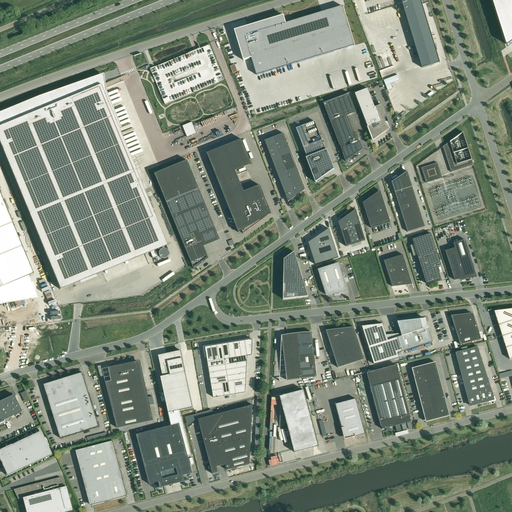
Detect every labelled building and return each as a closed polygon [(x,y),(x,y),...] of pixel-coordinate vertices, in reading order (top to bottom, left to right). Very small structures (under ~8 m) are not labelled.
[(401,0),(422,68),(440,63),(420,0),(401,0)] [(511,0),(491,0),(506,44),(506,45),(507,45),(508,45),(509,45),(511,42),(511,0)] [(283,16),(234,31),(243,61),(251,59),(256,76),(354,46),(342,7),(285,24),(283,16)] [(157,71),(152,74),(165,106),(220,83),(218,78),(222,76),(210,45),(200,50),(199,49),(189,53),(189,54),(156,67),(157,71)] [(0,144),(60,289),(103,272),(98,261),(140,243),(145,254),(166,245),(137,175),(118,129),(120,128),(106,94),(102,85),(104,84),(103,74),(69,86),(41,96),(0,112),(0,144)] [(387,122),(386,123),(384,117),(386,117),(381,105),(375,107),(368,89),(355,94),(368,127),(367,127),(373,142),(390,129),(387,122)] [(349,93),(323,103),(330,122),(340,146),(340,147),(341,148),(341,149),(341,150),(342,152),(343,153),(346,162),(346,161),(346,160),(347,159),(348,159),(349,158),(350,158),(351,157),(352,156),(354,154),(355,154),(356,153),(357,152),(358,152),(359,151),(359,150),(360,150),(362,148),(362,147),(360,142),(356,133),(354,134),(347,116),(356,112),(349,93)] [(327,150),(326,150),(315,122),(315,121),(296,129),(307,157),(306,158),(316,183),(334,169),(327,150)] [(192,122),(183,126),(187,137),(196,133),(192,122)] [(474,165),(463,132),(443,147),(451,173),(474,165)] [(274,137),(265,141),(267,148),(270,155),(273,162),(276,169),(278,176),(281,183),(284,190),(288,202),(289,202),(291,200),(297,196),(302,192),(304,190),(305,190),(302,183),(300,176),(297,169),(294,162),(292,155),(289,148),(286,141),(283,134),(274,137)] [(234,170),(246,166),(250,164),(251,165),(252,164),(242,140),(207,153),(239,233),(239,232),(237,226),(240,225),(243,234),(268,216),(267,214),(270,213),(271,214),(260,185),(259,186),(259,187),(243,193),(240,184),(236,175),(234,170)] [(187,161),(155,174),(166,202),(194,269),(198,266),(209,258),(208,256),(202,242),(218,235),(199,188),(187,161)] [(437,163),(421,168),(426,183),(442,178),(437,163)] [(408,172),(392,183),(408,233),(425,227),(408,172)] [(363,203),(364,205),(371,228),(390,222),(380,191),(363,203)] [(0,287),(33,274),(0,193),(0,287)] [(360,223),(356,210),(338,222),(341,230),(346,247),(365,240),(360,223)] [(317,236),(308,242),(315,264),(338,257),(329,228),(324,231),(325,233),(318,238),(317,236)] [(440,278),(437,266),(441,265),(431,234),(412,240),(426,284),(427,284),(427,283),(437,279),(437,280),(437,281),(438,281),(439,281),(440,281),(441,281),(441,280),(441,279),(441,278),(440,278)] [(455,248),(445,251),(454,280),(477,277),(465,240),(453,243),(455,248)] [(308,297),(297,262),(294,252),(284,259),(283,300),(308,297)] [(412,284),(403,255),(384,261),(387,271),(399,267),(402,276),(404,275),(407,285),(412,284)] [(318,269),(326,295),(335,294),(335,296),(340,295),(339,293),(348,292),(339,263),(318,269)] [(399,267),(387,271),(392,287),(407,285),(404,275),(402,276),(399,267)] [(511,308),(494,311),(510,360),(511,358),(511,308)] [(451,316),(460,345),(481,339),(473,313),(451,316)] [(402,336),(388,341),(383,324),(362,326),(374,364),(399,358),(398,353),(433,342),(428,328),(429,328),(426,319),(398,322),(402,336)] [(333,330),(326,331),(336,346),(332,348),(338,368),(364,360),(354,327),(337,329),(333,329),(333,330)] [(281,336),(281,337),(282,337),(287,380),(317,377),(312,332),(305,333),(288,335),(281,336)] [(250,340),(206,347),(205,347),(207,358),(208,362),(213,398),(245,392),(247,356),(252,355),(252,351),(253,340),(250,340)] [(468,349),(470,356),(480,354),(478,347),(468,349)] [(457,360),(470,356),(468,349),(455,353),(457,360)] [(171,426),(158,429),(172,485),(181,482),(185,481),(183,476),(193,473),(187,451),(190,450),(179,411),(193,408),(181,351),(166,355),(160,356),(161,363),(160,363),(163,377),(161,377),(171,426)] [(482,361),(480,354),(470,356),(472,363),(482,361)] [(472,363),(470,356),(457,360),(459,367),(472,363)] [(139,370),(138,361),(108,368),(113,390),(108,391),(117,428),(153,420),(142,370),(139,370)] [(482,361),(472,363),(473,370),(484,368),(482,361)] [(436,362),(429,364),(432,373),(438,371),(436,362)] [(461,374),(473,370),(472,363),(459,367),(461,374)] [(424,365),(426,374),(432,373),(429,364),(424,365)] [(397,365),(367,373),(371,387),(381,426),(382,429),(383,429),(386,429),(386,430),(390,429),(390,428),(393,427),(409,423),(411,422),(410,419),(411,418),(410,415),(400,379),(397,365)] [(418,367),(420,376),(426,374),(424,365),(418,367)] [(412,368),(414,378),(420,376),(418,367),(412,368)] [(486,374),(484,368),(473,370),(475,377),(486,374)] [(461,374),(463,381),(475,377),(473,370),(461,374)] [(438,371),(432,373),(426,374),(428,381),(440,378),(438,371)] [(99,427),(82,373),(44,385),(60,439),(99,427)] [(414,378),(416,384),(428,381),(426,374),(420,376),(414,378)] [(486,374),(475,377),(477,384),(489,381),(486,374)] [(477,384),(475,377),(463,381),(465,388),(477,384)] [(440,378),(428,381),(430,388),(441,385),(440,378)] [(418,391),(430,388),(428,381),(416,384),(418,391)] [(491,388),(489,381),(477,384),(479,391),(491,388)] [(465,388),(466,395),(479,391),(477,384),(465,388)] [(441,385),(430,388),(431,395),(443,392),(441,385)] [(418,391),(420,398),(431,395),(430,388),(418,391)] [(479,391),(482,404),(488,402),(486,394),(492,392),(491,388),(479,391)] [(304,390),(280,396),(294,452),(313,447),(318,446),(319,446),(304,390)] [(482,404),(479,391),(466,395),(467,398),(474,397),(476,405),(482,404)] [(443,392),(431,395),(433,402),(445,398),(443,392)] [(486,394),(488,402),(495,400),(492,392),(486,394)] [(0,423),(4,421),(4,420),(21,412),(14,395),(0,401),(0,423)] [(421,405),(433,402),(431,395),(420,398),(421,405)] [(470,407),(476,405),(474,397),(467,398),(470,407)] [(445,398),(433,402),(435,408),(447,405),(445,398)] [(335,404),(342,431),(345,439),(352,437),(365,434),(356,399),(335,404)] [(421,405),(423,411),(435,408),(433,402),(421,405)] [(246,412),(200,424),(209,459),(210,466),(211,469),(212,474),(218,473),(217,467),(226,465),(227,470),(250,464),(251,431),(253,405),(245,407),(246,412)] [(447,405),(435,408),(437,415),(438,419),(450,416),(447,405)] [(438,419),(437,415),(435,408),(423,411),(426,422),(438,419)] [(158,429),(136,435),(149,484),(158,482),(160,488),(172,485),(158,429)] [(0,460),(0,462),(1,461),(2,464),(3,468),(7,476),(22,469),(52,455),(41,431),(11,445),(5,447),(0,449),(0,460)] [(107,437),(106,432),(87,437),(88,442),(107,437)] [(95,446),(98,459),(117,454),(113,441),(95,446)] [(76,451),(79,464),(98,459),(95,446),(76,451)] [(98,459),(101,472),(120,467),(117,454),(98,459)] [(79,464),(83,477),(101,472),(98,459),(79,464)] [(101,472),(105,485),(124,480),(120,467),(101,472)] [(83,477),(86,490),(105,485),(101,472),(83,477)] [(22,498),(25,511),(67,511),(72,511),(66,487),(65,487),(60,477),(13,490),(18,500),(22,498)] [(109,501),(125,497),(125,495),(127,495),(124,480),(105,485),(109,501)] [(93,506),(109,501),(105,485),(86,490),(90,504),(92,504),(93,506)]
